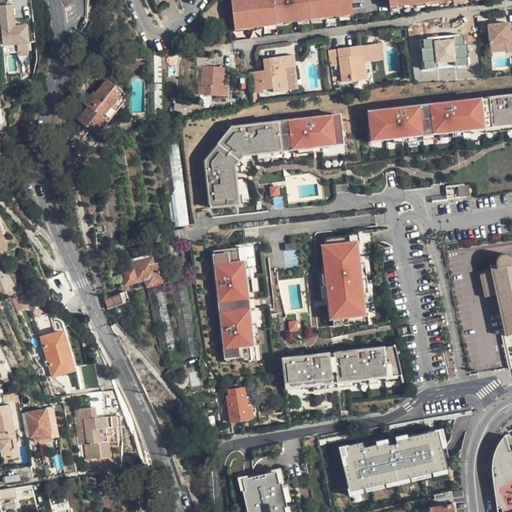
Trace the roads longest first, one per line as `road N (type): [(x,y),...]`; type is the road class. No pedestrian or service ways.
road 1 (secondary): [(54,0),(60,49),(35,150),(37,175),(147,425),(176,511)]
road 2 (residential): [(511,399),(464,391),(253,437),(229,450),(225,511)]
road 3 (secondary): [(478,511),(478,445),(492,417),(511,403)]
